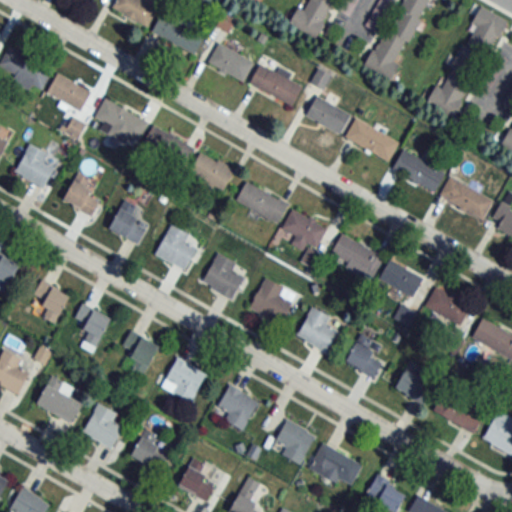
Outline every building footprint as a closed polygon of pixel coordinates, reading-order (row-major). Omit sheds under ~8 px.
[(156,7),(142,0),(114,0),(111,8),(145,27),(156,7)] [(335,0),(306,0),(302,9),(296,7),(288,25),(317,38),(335,0)] [(398,0),(364,66),(387,79),(428,0),(433,3),(434,0),(398,0)] [(501,18),(478,7),(440,88),(434,85),(426,102),(455,116),(501,18)] [(203,34),(159,13),(150,33),(194,53),(203,34)] [(251,62),(217,42),(206,61),(240,81),(251,62)] [(0,69),(40,89),(50,67),(6,46),(0,58),(0,69)] [(291,106),(301,85),(257,64),(247,85),(291,106)] [(89,91),(55,74),(45,93),(79,111),(89,91)] [(339,133),(349,113),(314,96),(304,116),(339,133)] [(131,146),(144,120),(103,99),(90,125),(131,146)] [(397,141),(353,118),(343,137),(386,161),(397,141)] [(511,122),(501,142),(511,148),(511,122)] [(193,146),(151,125),(138,152),(180,173),(193,146)] [(46,153),(27,143),(12,173),(42,188),(53,165),(43,160),(46,153)] [(390,169),(431,193),(443,173),(402,149),(390,169)] [(232,170),(198,152),(187,172),(221,191),(232,170)] [(482,220),(492,200),(448,177),(437,196),(482,220)] [(99,196),(70,181),(60,200),(89,215),(99,196)] [(286,202),(242,183),(233,203),(277,222),(286,202)] [(511,237),(511,211),(497,204),(487,226),(511,237)] [(106,228),(136,244),(148,222),(118,206),(106,228)] [(315,247),(325,227),(290,210),(280,230),(315,247)] [(185,269),(194,246),(185,242),(189,234),(167,224),(154,257),(185,269)] [(328,255),(369,277),(380,256),(340,234),(328,255)] [(18,264),(0,254),(0,291),(2,293),(18,264)] [(200,282),(230,299),(245,270),(215,254),(200,282)] [(411,296),(420,277),(387,261),(378,280),(411,296)] [(280,323),(294,293),(262,278),(248,309),(280,323)] [(31,296),(37,299),(31,311),(54,323),(68,295),(39,281),(31,296)] [(423,306),(457,326),(468,307),(434,287),(423,306)] [(76,346),(92,353),(108,317),(79,304),(73,320),(86,326),(76,346)] [(329,318),(310,307),(294,336),(324,352),(336,331),(325,325),(329,318)] [(470,338),(511,360),(511,359),(511,334),(480,318),(470,338)] [(141,375),(157,346),(129,330),(121,345),(132,351),(124,366),(141,375)] [(343,358),(369,379),(383,363),(356,342),(343,358)] [(0,385),(16,394),(28,373),(15,366),(20,359),(2,349),(0,353),(0,385)] [(204,372),(173,358),(160,389),(191,402),(204,372)] [(419,402),(430,383),(404,368),(393,388),(419,402)] [(68,424),(80,406),(47,383),(35,401),(68,424)] [(256,400),(226,386),(216,408),(225,412),(221,421),(241,430),(256,400)] [(474,431),(482,412),(438,395),(431,413),(474,431)] [(115,414),(96,403),(80,432),(109,448),(121,427),(111,421),(115,414)] [(511,427),(511,425),(511,418),(496,410),(480,439),(510,455),(511,452),(511,427)] [(300,464),(313,433),(285,421),(272,451),(300,464)] [(166,454),(151,445),(156,437),(144,429),(128,455),(155,471),(166,454)] [(360,462),(320,444),(308,468),(349,487),(360,462)] [(205,501),(216,482),(199,473),(203,465),(191,459),(176,484),(205,501)] [(391,511),(393,511),(405,492),(375,474),(363,495),(391,511)] [(260,485),(247,477),(225,511),(264,511),(265,511),(249,502),(260,485)] [(43,511),(48,504),(19,487),(7,509),(12,511),(43,511)] [(446,511),(416,495),(406,511),(446,511)]
